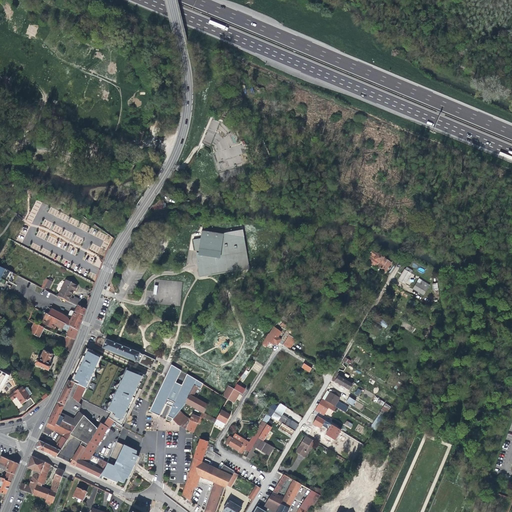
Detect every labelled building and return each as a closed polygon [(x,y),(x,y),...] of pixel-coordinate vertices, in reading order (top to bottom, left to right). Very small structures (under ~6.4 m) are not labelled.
[(239,129),(242,135),(245,141),(249,139),(246,134),(243,127),(239,129)] [(126,185),(126,188),(122,188),(117,188),(117,189),(112,188),(112,193),(116,193),(122,193),(122,196),(129,197),(129,193),(136,195),(138,191),(139,188),(131,184),(131,186),(126,185)] [(156,200),(148,212),(162,209),(164,209),(163,203),(164,203),(163,199),(156,200)] [(205,263),(205,266),(198,267),(199,276),(231,270),(231,271),(249,268),(245,240),(241,239),(241,236),(224,234),(201,230),(200,238),(193,239),(195,250),(198,251),(201,251),(201,253),(200,262),(205,263)] [(371,255),(367,261),(386,272),(388,268),(392,262),(372,250),(370,254),(371,255)] [(0,266),(0,290),(3,292),(10,279),(12,274),(13,273),(0,266)] [(398,280),(405,284),(411,274),(404,269),(398,280)] [(20,278),(12,274),(10,279),(18,283),(20,278)] [(46,278),(41,287),(48,290),(52,281),(46,278)] [(412,289),(423,295),(429,285),(418,278),(415,284),(412,289)] [(78,286),(66,280),(58,296),(68,301),(74,290),(75,291),(78,286)] [(69,302),(77,306),(86,310),(87,307),(79,303),(81,300),(74,297),(73,299),(71,298),(69,302)] [(51,308),(48,315),(65,324),(70,326),(78,330),(82,319),(86,310),(77,306),(74,313),(70,311),(67,317),(51,308)] [(63,328),(65,324),(48,315),(46,320),(63,328)] [(383,320),(379,324),(385,328),(388,324),(383,320)] [(34,323),(30,332),(40,337),(44,328),(34,323)] [(292,336),(299,326),(296,324),(292,330),(282,345),(290,349),(296,339),(292,336)] [(67,332),(66,336),(75,340),(76,336),(78,332),(78,330),(70,326),(67,332)] [(276,345),(277,345),(279,343),(276,341),(282,331),(278,328),(276,331),(275,331),(272,336),(271,336),(269,334),(262,345),(266,348),(269,343),(273,346),(274,343),(276,345)] [(101,347),(140,363),(141,360),(143,354),(105,339),(94,334),(91,333),(87,340),(101,347)] [(60,347),(70,352),(75,340),(66,336),(65,337),(64,337),(60,347)] [(102,354),(86,347),(71,381),(78,384),(87,387),(102,354)] [(52,355),(44,351),(40,360),(38,359),(36,365),(48,371),(51,365),(48,364),(50,361),(52,355)] [(346,355),(343,361),(348,365),(349,365),(352,359),(346,355)] [(349,365),(348,365),(343,361),(341,363),(345,365),(343,368),(342,370),(353,377),(356,372),(351,369),(353,367),(349,365)] [(200,390),(203,384),(187,374),(182,385),(176,382),(181,370),(171,364),(153,404),(150,411),(159,417),(165,406),(171,409),(165,421),(170,424),(171,421),(171,422),(173,420),(180,411),(185,404),(194,386),(200,390)] [(309,373),(312,369),(303,364),(301,367),(309,373)] [(146,374),(128,366),(107,410),(111,413),(109,416),(122,426),(128,412),(136,396),(142,382),(146,374)] [(353,382),(336,372),(332,380),(337,383),(341,385),(339,387),(341,388),(341,389),(350,395),(353,390),(350,388),(353,382)] [(58,401),(46,427),(53,431),(59,418),(77,426),(71,435),(88,445),(98,429),(84,416),(78,412),(74,419),(62,413),(66,404),(69,396),(75,384),(68,380),(59,399),(58,401)] [(394,388),(399,391),(404,385),(398,381),(394,388)] [(87,387),(78,384),(72,398),(79,403),(87,387)] [(21,404),(30,397),(22,386),(9,395),(12,400),(16,397),(19,400),(21,404)] [(200,391),(200,390),(194,386),(185,404),(201,413),(204,414),(208,404),(193,397),(197,391),(198,391),(199,390),(200,391)] [(222,395),(228,399),(234,389),(228,386),(222,395)] [(240,393),(234,389),(228,399),(234,402),(240,393)] [(328,394),(324,400),(330,404),(340,410),(343,404),(340,402),(339,404),(337,403),(340,398),(329,392),(328,394)] [(356,401),(349,397),(345,403),(352,407),(356,401)] [(315,410),(323,416),(330,404),(324,400),(322,399),(317,406),(315,410)] [(279,403),(271,416),(278,421),(287,407),(279,403)] [(386,404),(379,415),(384,418),(391,407),(386,404)] [(185,416),(180,411),(173,420),(178,425),(183,428),(185,429),(189,420),(190,418),(185,416)] [(222,411),(217,419),(216,421),(223,425),(224,423),(226,424),(230,415),(222,411)] [(201,413),(199,417),(202,418),(204,419),(205,418),(211,421),(215,423),(216,421),(217,419),(204,414),(201,413)] [(192,414),(190,418),(189,420),(197,423),(199,417),(192,414)] [(380,424),(384,418),(379,415),(375,421),(380,424)] [(294,431),(278,421),(271,416),(264,427),(258,437),(263,441),(272,427),(269,426),(272,421),(282,427),(281,428),(292,435),(294,431)] [(317,416),(312,423),(320,429),(323,424),(324,424),(323,426),(328,428),(325,433),(332,438),(338,429),(321,419),(317,416)] [(59,418),(53,431),(62,435),(56,445),(41,438),(36,447),(37,448),(47,453),(51,455),(56,457),(71,435),(77,426),(59,418)] [(114,422),(108,418),(104,425),(102,424),(98,429),(88,445),(86,448),(75,466),(78,468),(85,471),(90,473),(99,478),(101,475),(107,462),(93,455),(110,426),(111,427),(114,422)] [(197,423),(189,420),(185,429),(193,432),(197,423)] [(206,437),(209,438),(215,423),(211,421),(206,437)] [(232,438),(243,444),(245,439),(235,433),(232,438)] [(238,451),(243,444),(232,438),(229,436),(225,443),(238,451)] [(244,449),(249,452),(258,438),(255,436),(251,443),(249,442),(244,449)] [(300,442),(297,447),(305,452),(312,441),(304,436),(300,442)] [(274,447),(263,441),(258,437),(258,438),(249,452),(246,457),(251,460),(255,453),(253,452),(256,448),(269,456),(274,447)] [(200,439),(193,459),(202,461),(208,444),(208,442),(200,439)] [(117,441),(101,475),(118,482),(119,480),(124,482),(126,478),(128,478),(133,468),(135,463),(139,454),(137,453),(138,449),(124,443),(124,444),(117,441)] [(81,446),(70,464),(72,465),(75,466),(86,448),(81,446)] [(297,447),(295,451),(303,456),(305,452),(297,447)] [(0,457),(0,467),(6,470),(5,471),(7,472),(4,479),(4,480),(11,482),(19,464),(15,462),(12,461),(0,456),(0,457)] [(28,467),(40,473),(45,462),(38,459),(32,456),(27,467),(28,467)] [(186,483),(182,495),(190,501),(194,487),(196,488),(200,476),(201,475),(217,482),(215,486),(213,485),(204,511),(216,511),(217,509),(224,491),(225,488),(227,485),(232,475),(234,472),(234,471),(225,466),(223,465),(220,471),(216,469),(215,470),(201,463),(193,460),(186,483)] [(51,465),(45,462),(40,473),(40,475),(33,494),(37,496),(46,499),(45,502),(49,503),(48,505),(52,506),(52,505),(55,499),(57,492),(41,486),(42,484),(44,485),(47,477),(51,465)] [(59,486),(64,471),(58,468),(57,469),(53,480),(54,480),(53,484),(59,486)] [(234,472),(232,475),(227,485),(230,487),(238,475),(234,472)] [(29,486),(22,483),(20,489),(27,492),(30,493),(33,494),(40,475),(36,474),(32,476),(29,486)] [(0,492),(7,494),(11,482),(4,480),(4,479),(2,478),(0,477),(0,492)] [(265,505),(269,507),(277,511),(276,511),(266,511),(267,510),(258,505),(253,511),(287,511),(301,484),(293,479),(283,500),(280,498),(281,496),(276,494),(275,496),(271,494),(265,505)] [(252,501),(261,487),(255,485),(248,498),(252,501)] [(77,487),(73,497),(83,501),(87,491),(81,489),(77,487)] [(311,490),(300,507),(304,509),(315,492),(311,490)] [(308,511),(320,496),(315,492),(304,509),(300,507),(299,507),(296,511),(308,511)] [(223,511),(238,511),(241,508),(229,501),(222,511),(223,511)]
